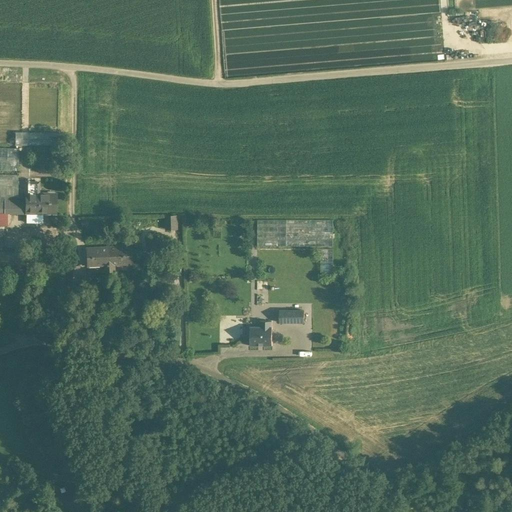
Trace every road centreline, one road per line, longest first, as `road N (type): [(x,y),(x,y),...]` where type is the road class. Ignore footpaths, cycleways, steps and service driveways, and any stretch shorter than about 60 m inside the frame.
road 1 (track): [(0,63),(234,84),(511,60)]
road 2 (residential): [(0,348),(18,340),(179,359),(283,412),(426,511)]
